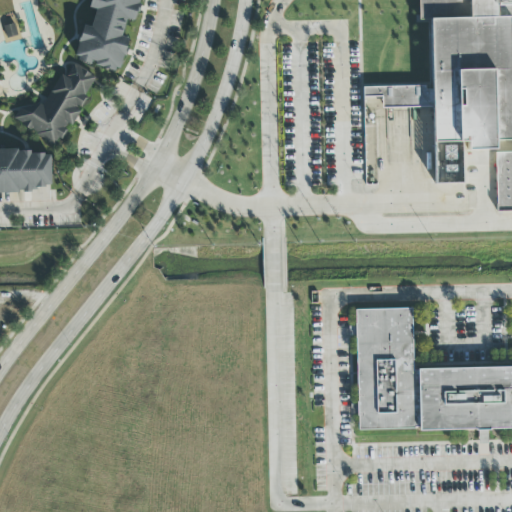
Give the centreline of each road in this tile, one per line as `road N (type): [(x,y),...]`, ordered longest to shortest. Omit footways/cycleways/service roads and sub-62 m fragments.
road 1 (tertiary): [(0,431),(184,189),(227,93),(248,0)]
road 2 (tertiary): [(216,0),(198,73),(154,168),(0,372)]
